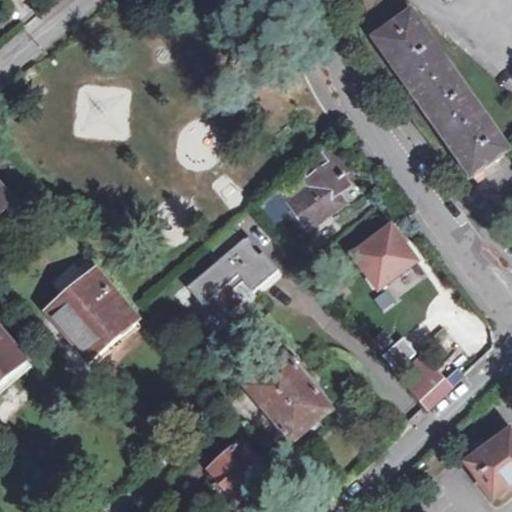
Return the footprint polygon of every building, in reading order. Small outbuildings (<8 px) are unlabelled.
[(410,12),(374,39),(474,177),(510,152),(410,12)] [(289,218),(298,229),(306,229),(309,228),(311,230),(346,206),(338,194),(349,185),(354,182),(349,175),(352,173),(333,148),(298,172),(311,190),(291,206),(278,192),(260,207),(277,228),(289,218)] [(484,172),(476,178),(480,184),(488,178),(484,172)] [(0,208),(11,199),(0,187),(0,208)] [(232,224),(209,244),(223,260),(190,287),(206,305),(207,303),(222,320),(244,301),(235,290),(246,280),(256,291),(281,270),(251,235),(246,240),(232,224)] [(355,255),(380,290),(418,262),(393,228),(355,255)] [(133,318),(97,276),(81,289),(52,313),(88,356),(133,318)] [(275,345),(265,321),(251,327),(261,351),(275,345)] [(0,381),(25,360),(0,331),(0,381)] [(382,356),(395,371),(416,353),(403,338),(382,356)] [(318,423),(332,411),(308,382),(290,361),(285,355),(244,388),(293,444),(318,423)] [(428,411),(463,378),(456,370),(444,382),(426,365),(418,371),(416,369),(411,374),(413,376),(404,383),(413,394),(428,411)] [(483,437),(467,448),(474,458),(468,462),(495,499),(511,486),(511,430),(490,447),(483,437)] [(272,476),(244,443),(209,471),(238,504),(272,476)] [(404,494),(395,482),(383,493),(392,503),(404,494)]
